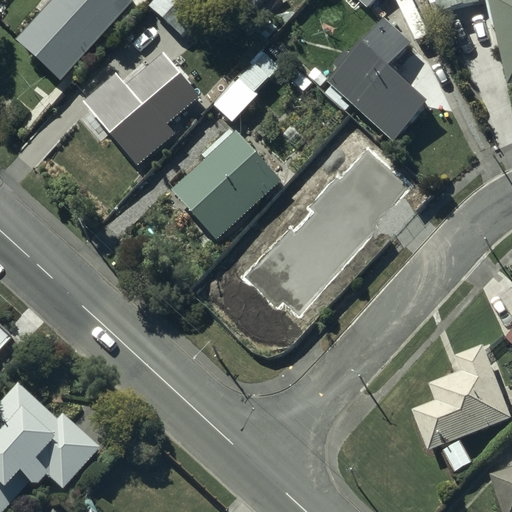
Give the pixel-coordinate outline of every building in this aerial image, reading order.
[(131,0),(60,0),(19,45),(64,86),(138,6),(131,0)] [(201,0),(154,0),(148,6),(185,43),(215,13),(201,0)] [(268,0),(226,0),(249,21),(268,0)] [(354,0),(368,12),(379,0),(354,0)] [(495,32),(508,90),(511,89),(511,0),(426,0),(430,9),(438,8),(439,17),(487,6),(493,32),(495,32)] [(339,75),(328,88),(395,148),(430,110),(390,74),(412,50),(384,24),(352,59),(345,53),(332,68),(339,75)] [(264,54),(214,107),(235,128),(262,101),(259,98),(283,73),(264,54)] [(119,82),(87,109),(140,173),(177,142),(170,133),(204,105),(167,61),(128,94),(119,82)] [(240,137),(175,196),(221,247),(286,188),(240,137)] [(436,407),(414,415),(429,457),(511,426),(485,354),(457,365),(462,380),(431,392),(436,407)] [(0,511),(7,511),(26,491),(34,498),(47,482),(64,497),(100,455),(62,422),(58,428),(16,391),(0,409),(0,511)] [(461,446),(444,456),(456,478),(473,468),(461,446)] [(511,511),(511,474),(491,481),(500,511),(511,511)]
